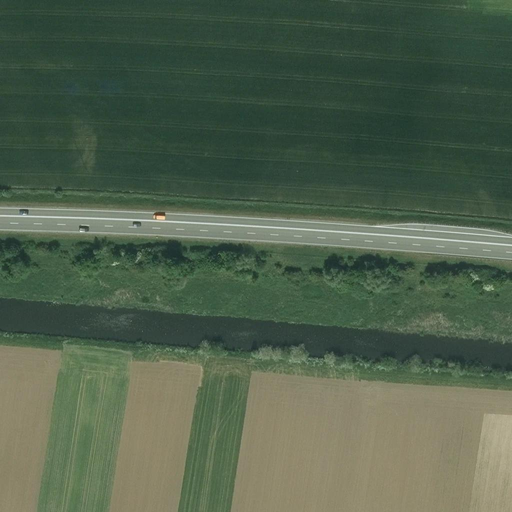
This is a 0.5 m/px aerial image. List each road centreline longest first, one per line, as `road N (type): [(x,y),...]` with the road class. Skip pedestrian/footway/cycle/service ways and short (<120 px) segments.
road 1 (trunk): [(0,225),(511,254)]
road 2 (trunk): [(511,242),(0,214)]
